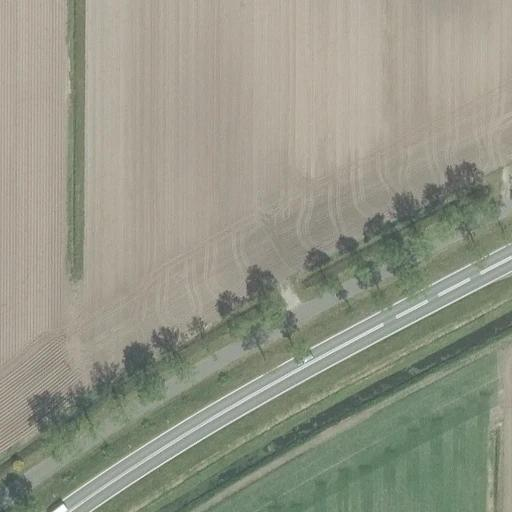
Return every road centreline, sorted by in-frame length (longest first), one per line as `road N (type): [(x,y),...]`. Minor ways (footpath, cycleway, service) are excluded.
road 1 (unclassified): [(0,504),(226,354),(511,206)]
road 2 (trunk): [(66,511),(267,388),(511,260)]
